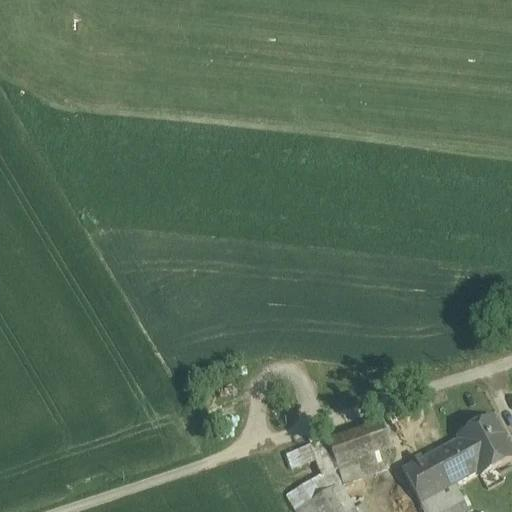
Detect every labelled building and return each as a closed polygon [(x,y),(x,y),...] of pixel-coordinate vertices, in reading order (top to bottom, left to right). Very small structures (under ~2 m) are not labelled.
[(511,457),(492,421),(460,438),(461,441),(436,454),(454,488),(455,487),(479,474),(481,477),(511,459),(511,457)] [(382,425),(312,450),(323,479),(358,467),(363,479),(388,470),(383,453),(391,450),(382,425)] [(436,454),(402,472),(421,506),(454,488),(436,454)] [(340,486),(312,502),(303,487),(287,497),(295,511),(368,511),(365,506),(355,511),(340,486)] [(454,488),(421,506),(424,511),(445,511),(464,502),(455,487),(454,488)]
